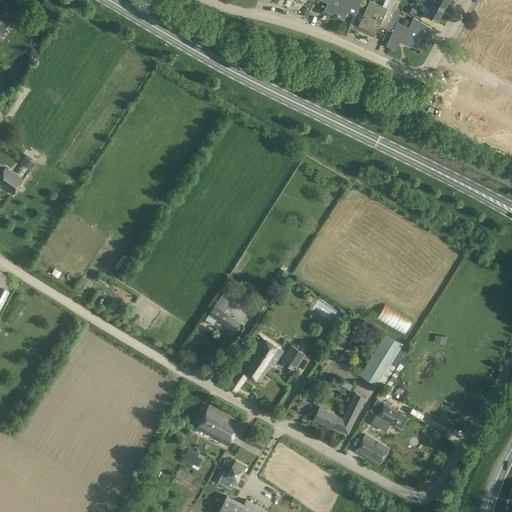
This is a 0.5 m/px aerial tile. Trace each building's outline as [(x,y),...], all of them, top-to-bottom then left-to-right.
[(321,0),(328,3),(325,10),(343,19),(346,12),(354,15),(361,0),(321,0)] [(363,16),(359,25),(375,33),(379,25),(380,26),(381,24),(388,27),(389,27),(394,16),(395,13),(396,10),(400,0),(389,0),(386,9),(370,1),(363,16)] [(414,0),(420,3),(429,7),(425,15),(437,21),(444,9),(432,2),(428,0),(414,0)] [(433,0),(432,2),(444,9),(448,0),(433,0)] [(0,33),(11,17),(4,13),(8,7),(0,2),(0,33)] [(422,13),(411,7),(408,14),(419,19),(422,13)] [(409,29),(397,23),(391,36),(387,45),(395,49),(399,40),(401,37),(405,39),(404,42),(421,50),(424,43),(425,43),(426,41),(425,41),(427,37),(432,29),(413,19),(409,29)] [(428,102),(440,108),(449,86),(437,81),(428,102)] [(440,108),(451,113),(460,91),(449,86),(440,108)] [(451,113),(463,118),(472,96),(460,91),(451,113)] [(463,118),(474,123),(484,101),(472,96),(463,118)] [(474,123),(486,128),(495,106),(484,101),(474,123)] [(486,128),(497,133),(507,111),(495,106),(486,128)] [(511,130),(511,113),(507,111),(497,133),(509,138),(510,136),(511,130)] [(20,162),(30,169),(33,165),(31,163),(33,160),(25,155),(20,162)] [(0,174),(0,186),(13,195),(23,181),(5,168),(0,174)] [(233,286),(227,281),(220,291),(223,292),(208,314),(205,319),(213,325),(217,320),(235,332),(240,323),(223,312),(232,298),(237,291),(232,287),(233,286)] [(267,308),(264,305),(254,320),(258,322),(267,308)] [(412,320),(385,305),(377,319),(404,335),(412,320)] [(402,344),(385,333),(359,375),(377,386),(377,384),(382,387),(407,348),(402,345),(402,344)] [(261,336),(247,357),(267,371),(271,365),(273,366),(283,351),(261,336)] [(305,354),(291,345),(281,362),(294,370),(305,354)] [(260,382),(267,371),(247,357),(239,369),(235,366),(224,384),(236,392),(248,374),(260,382)] [(366,396),(354,391),(339,421),(335,419),(337,414),(319,406),(313,420),(331,428),(333,425),(338,427),(337,428),(347,433),(348,433),(366,396)] [(383,402),(376,414),(393,424),(400,414),(400,412),(383,402)] [(241,422),(209,404),(204,412),(196,428),(229,445),(236,430),(241,422)] [(266,440),(251,432),(246,441),(261,449),(266,440)] [(389,449),(364,435),(355,451),(379,464),(389,449)] [(205,456),(188,447),(182,459),(198,468),(205,456)] [(243,475),(247,467),(235,461),(232,466),(227,475),(228,475),(225,480),(237,486),(241,478),(240,478),(242,475),(243,475)] [(243,504),(226,495),(217,511),(270,511),(246,499),(243,504)]
